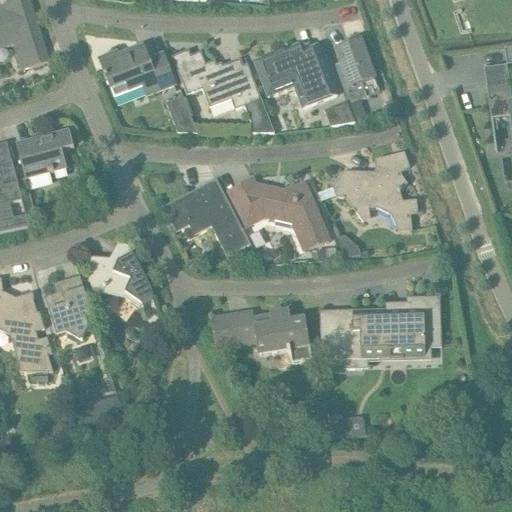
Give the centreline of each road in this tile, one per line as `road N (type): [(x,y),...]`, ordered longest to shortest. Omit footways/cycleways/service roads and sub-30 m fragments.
road 1 (unclassified): [(511,312),(395,0)]
road 2 (residential): [(114,157),(253,158),(392,137)]
road 3 (residential): [(62,14),(215,24),(331,19)]
road 4 (residential): [(181,286),(317,288),(443,259)]
road 5 (residential): [(140,214),(0,260)]
